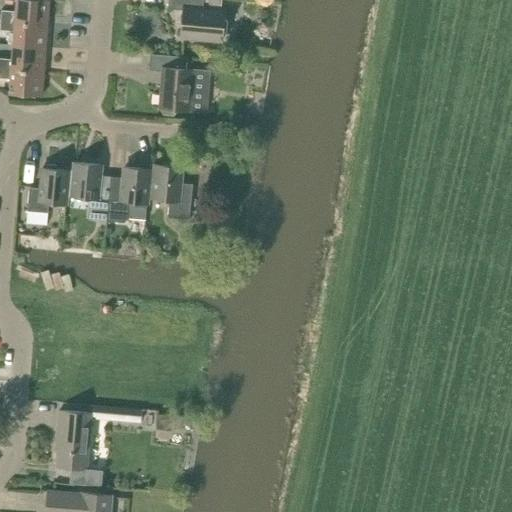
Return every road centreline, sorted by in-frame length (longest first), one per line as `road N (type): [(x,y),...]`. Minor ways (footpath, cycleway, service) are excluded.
road 1 (residential): [(0,273),(15,147),(23,132),(81,111)]
road 2 (residential): [(0,482),(14,466),(21,347),(14,323),(0,314)]
